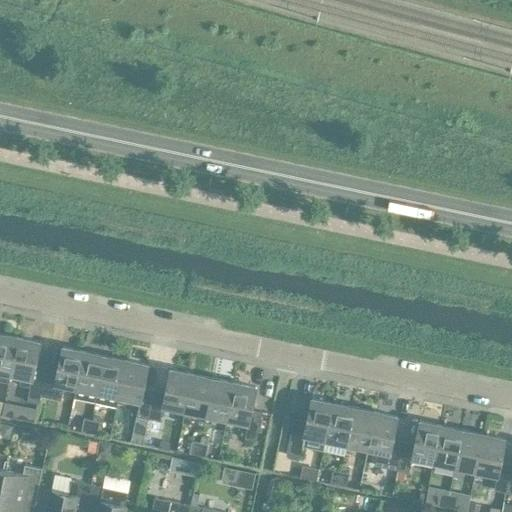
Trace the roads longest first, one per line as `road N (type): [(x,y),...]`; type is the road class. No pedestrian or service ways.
road 1 (tertiary): [(0,118),(511,226)]
road 2 (residential): [(0,297),(511,403)]
